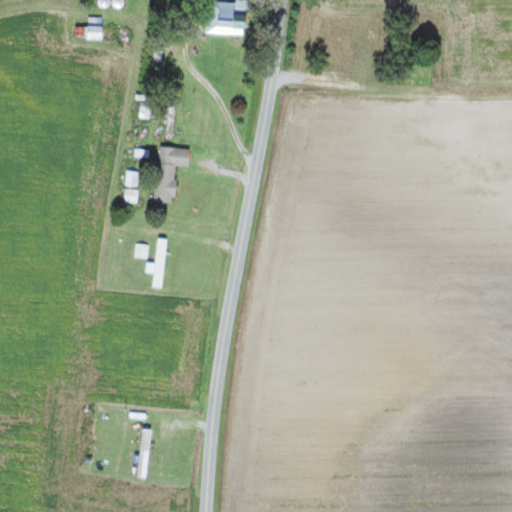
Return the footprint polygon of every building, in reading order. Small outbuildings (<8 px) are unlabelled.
[(246,34),(247,0),(234,0),(235,1),(209,0),(208,33),(246,34)] [(103,17),(88,16),(88,26),(75,26),(75,37),(102,38),(103,17)] [(154,202),(174,203),(177,166),(188,167),(190,148),(159,146),(154,202)] [(137,186),(138,171),(126,171),(125,185),(137,186)] [(167,239),(157,238),(155,263),(147,262),(146,272),(154,273),(152,287),(162,288),(167,239)]
